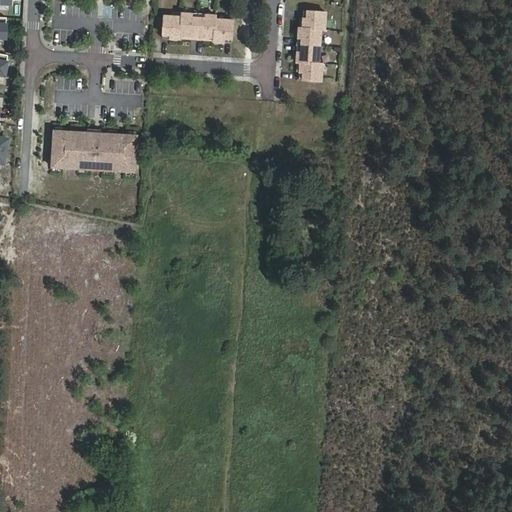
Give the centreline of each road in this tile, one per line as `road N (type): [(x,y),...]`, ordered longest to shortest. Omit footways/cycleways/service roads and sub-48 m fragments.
road 1 (residential): [(158,63),(272,70),(276,0)]
road 2 (residential): [(31,55),(24,194)]
